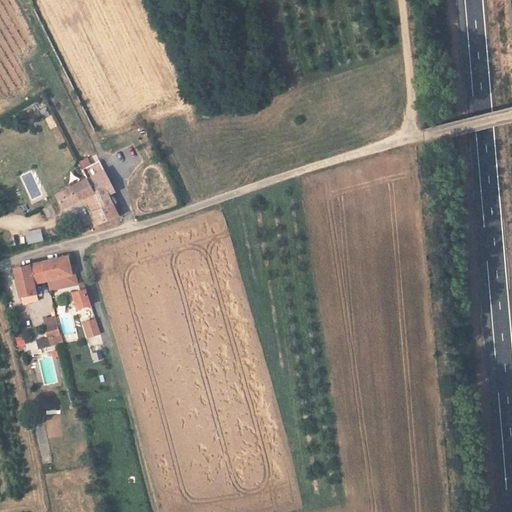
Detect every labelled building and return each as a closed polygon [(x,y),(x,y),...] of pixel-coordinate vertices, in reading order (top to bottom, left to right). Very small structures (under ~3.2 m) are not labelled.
[(46,107),(39,109),(42,117),(49,115),(46,107)] [(83,160),(75,164),(83,180),(99,172),(94,162),(87,166),(83,160)] [(109,191),(99,172),(83,180),(98,207),(106,203),(102,195),(109,191)] [(83,180),(52,197),(57,207),(80,194),(85,203),(81,205),(89,224),(112,214),(106,203),(98,207),(83,180)] [(51,205),(43,209),(47,218),(55,215),(51,205)] [(40,229),(25,231),(27,244),(43,241),(40,229)] [(67,255),(66,255),(65,256),(65,257),(40,262),(44,281),(48,280),(71,275),(67,256),(67,255)] [(44,281),(40,262),(13,268),(19,296),(36,292),(34,283),(44,281)] [(71,275),(48,280),(50,290),(77,284),(75,275),(71,275)] [(87,305),(82,290),(69,295),(74,310),(87,305)] [(92,307),(77,310),(80,321),(94,318),(92,307)] [(56,314),(42,317),(46,338),(36,339),(38,348),(61,344),(56,314)] [(63,324),(72,323),(71,316),(62,317),(63,324)] [(99,332),(94,319),(81,323),(86,336),(99,332)]
